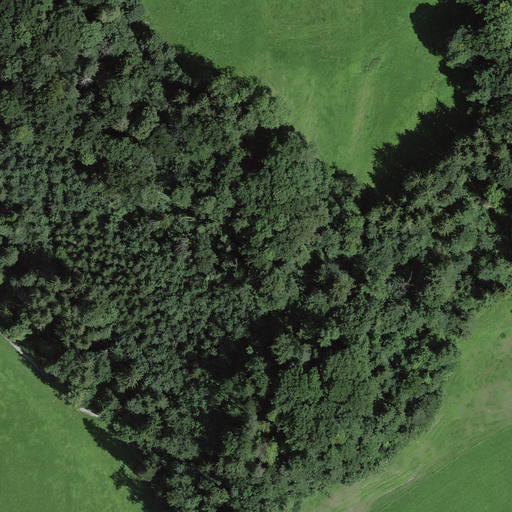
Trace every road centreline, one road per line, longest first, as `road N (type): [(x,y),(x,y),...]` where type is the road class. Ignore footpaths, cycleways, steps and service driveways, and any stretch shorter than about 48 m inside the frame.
road 1 (track): [(367,184),(363,218),(340,269),(284,309),(236,372),(224,406),(233,511)]
road 2 (track): [(367,184),(395,0)]
